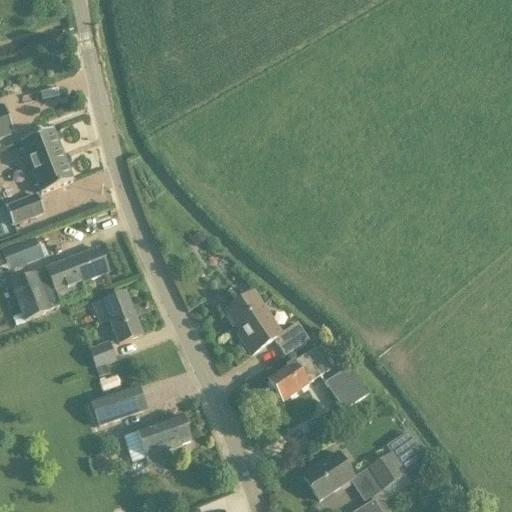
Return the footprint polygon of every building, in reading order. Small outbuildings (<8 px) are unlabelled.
[(0,141),(14,136),(3,108),(0,109),(0,141)] [(20,144),(41,197),(72,184),(52,132),(20,144)] [(12,228),(44,215),(37,197),(5,210),(12,228)] [(0,277),(42,261),(35,242),(0,255),(0,277)] [(107,275),(108,275),(100,251),(46,271),(10,285),(25,324),(44,316),(43,313),(60,306),(84,297),(80,286),(81,285),(107,275)] [(224,314),(244,343),(242,345),(250,358),(273,343),(284,359),(308,343),(296,326),(281,336),(254,294),(224,314)] [(100,325),(108,322),(118,347),(142,338),(125,295),(93,308),(100,325)] [(116,363),(108,345),(88,353),(96,372),(116,363)] [(305,357),(268,381),(283,405),(308,388),(307,386),(319,379),(329,372),(315,351),(306,357),(305,357)] [(368,397),(350,369),(324,387),(343,413),(368,397)] [(144,413),(136,389),(90,405),(99,429),(144,413)] [(136,433),(148,467),(168,461),(166,453),(190,445),(181,418),(136,433)] [(406,477),(391,455),(367,471),(370,475),(382,493),(406,477)] [(337,456),(301,480),(318,505),(354,481),(337,456)] [(379,511),(373,502),(357,511),(379,511)]
